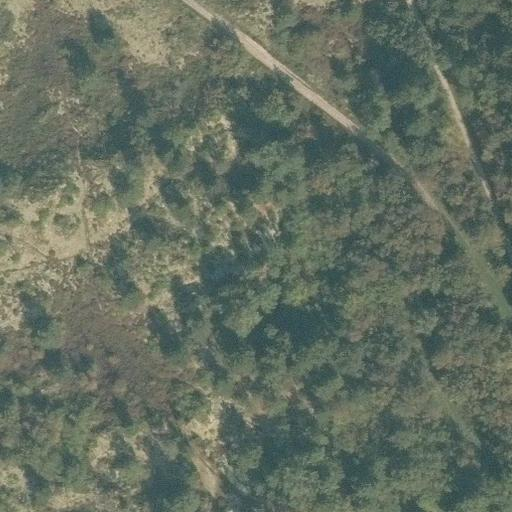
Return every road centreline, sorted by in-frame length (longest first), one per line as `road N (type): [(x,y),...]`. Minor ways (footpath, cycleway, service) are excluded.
road 1 (track): [(451,222),(340,120),(189,0)]
road 2 (unknown): [(451,222),(425,291),(421,350),(435,413),(468,450),(511,477)]
